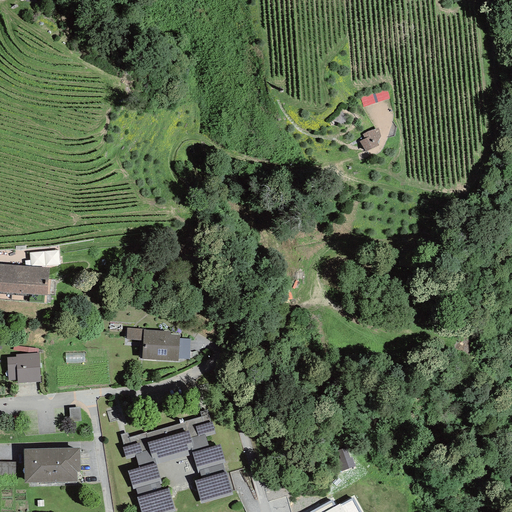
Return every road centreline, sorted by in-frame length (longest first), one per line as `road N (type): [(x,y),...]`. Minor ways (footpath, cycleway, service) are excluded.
road 1 (track): [(221,362),(309,303),(315,265),(328,247),(422,234),(442,204),(344,180),(330,169),(276,168),(200,137),(183,138),(171,161),(198,207),(195,239)]
road 2 (residential): [(0,405),(142,389),(221,362),(267,511)]
